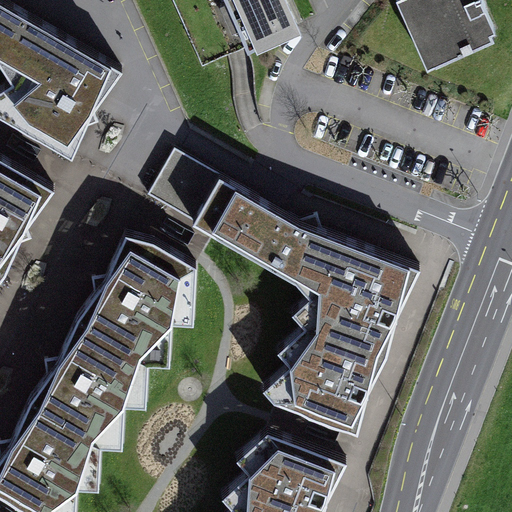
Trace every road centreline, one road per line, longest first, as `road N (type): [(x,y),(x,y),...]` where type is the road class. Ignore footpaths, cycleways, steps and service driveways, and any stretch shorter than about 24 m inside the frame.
road 1 (residential): [(511,245),(282,151),(280,101),(292,60),(337,0)]
road 2 (tertiary): [(420,511),(511,279)]
